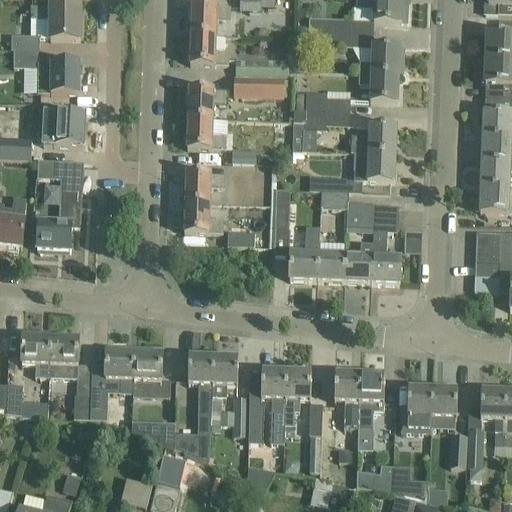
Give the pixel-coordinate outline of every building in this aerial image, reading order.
[(374,13),(373,27),(407,28),(408,0),(403,0),(356,0),(356,12),(374,13)] [(511,0),(488,0),(488,8),(498,9),(498,19),(511,19),(511,0)] [(240,2),(240,14),(260,14),(261,11),(261,2),(240,2)] [(261,11),(273,11),(273,3),(261,2),(261,11)] [(191,39),(215,40),(216,24),(230,25),(230,12),(217,11),(217,10),(192,9),(191,39)] [(14,55),(39,55),(39,42),(49,42),(49,44),(80,45),(80,10),(30,10),(30,40),(11,40),(11,54),(14,55)] [(308,35),(353,38),(354,24),(309,22),(308,35)] [(487,37),(486,63),(511,63),(511,26),(511,40),(507,39),(507,38),(487,37)] [(328,51),(353,52),(353,38),(308,35),(308,55),(328,56),(328,51)] [(214,69),(228,70),(229,57),(215,56),(215,40),(191,39),(190,69),(214,70),(214,69)] [(400,55),(400,52),(372,51),(371,67),(359,67),(359,78),(399,80),(399,72),(403,72),(404,55),(400,55)] [(39,55),(14,55),(14,73),(38,73),(38,98),(51,98),(79,99),(79,68),(39,67),(39,55)] [(511,63),(486,63),(485,88),(498,88),(498,102),(511,102),(511,63)] [(235,81),(288,83),(288,67),(236,65),(235,81)] [(399,80),(359,78),(358,90),(370,90),(369,106),(397,107),(399,80)] [(267,85),(235,84),(234,102),(268,103),(267,85)] [(188,123),(212,124),(212,109),(226,109),(227,96),(214,96),(214,94),(189,93),(188,123)] [(296,115),(350,117),(351,96),(327,95),(327,98),(296,97),(296,115)] [(511,102),(498,102),(497,117),(484,117),(483,142),(511,142),(511,102)] [(350,117),(296,115),(293,115),(292,155),(308,156),(315,156),(316,135),(326,135),(326,130),(350,131),(350,117)] [(83,152),(85,119),(44,117),(43,150),(83,152)] [(212,124),(188,123),(187,153),(225,154),(225,141),(212,140),(212,124)] [(351,157),(395,159),(397,132),(377,131),(369,130),(368,141),(353,140),(352,140),(351,157)] [(482,167),(511,168),(511,142),(483,142),(482,167)] [(0,162),(23,164),(24,150),(0,149),(0,162)] [(232,155),(232,167),(243,167),(243,155),(232,155)] [(395,159),(351,157),(351,158),(355,158),(354,184),(347,184),(347,183),(310,181),(309,196),(321,196),(348,198),(361,198),(361,186),(394,187),(395,159)] [(353,178),(354,161),(329,160),(329,177),(353,178)] [(41,254),(41,257),(55,257),(55,255),(70,256),(71,232),(79,232),(83,168),(57,167),(56,183),(63,183),(61,229),(39,228),(38,254),(41,254)] [(511,168),(482,167),(481,192),(511,193),(511,192),(509,192),(509,183),(511,183),(511,168)] [(271,171),(228,170),(228,183),(271,185),(271,171)] [(185,207),(210,208),(210,193),(223,193),(224,180),(210,179),(210,178),(186,177),(185,207)] [(511,218),(511,193),(481,192),(480,217),(511,218)] [(286,260),(289,195),(276,194),(273,259),(286,260)] [(262,195),(261,210),(271,211),(271,195),(262,195)] [(348,198),(321,196),(320,213),(347,214),(348,207),(348,198)] [(28,204),(14,202),(12,213),(0,211),(0,249),(22,252),(28,204)] [(210,208),(185,207),(184,237),(208,238),(209,238),(223,238),(223,224),(209,224),(210,208)] [(363,233),(364,208),(348,207),(347,214),(347,232),(363,233)] [(399,211),(374,210),(371,288),(399,289),(400,262),(386,262),(387,237),(398,237),(399,211)] [(317,286),(319,232),(306,232),(304,258),(290,258),(289,285),(317,286)] [(320,232),(319,232),(317,286),(344,287),(345,260),(346,248),(319,247),(320,232)] [(254,252),(254,238),(227,237),(227,251),(254,252)] [(476,237),(475,254),(499,255),(500,238),(476,237)] [(511,238),(500,238),(500,255),(499,268),(499,278),(511,278),(511,238)] [(371,288),(372,247),(361,247),(360,260),(345,260),(344,287),(371,288)] [(475,254),(475,267),(499,268),(499,255),(475,254)] [(475,267),(474,281),(499,283),(499,278),(498,278),(499,268),(475,267)] [(474,281),(473,296),(498,298),(499,283),(474,281)] [(49,383),(51,342),(40,342),(40,337),(23,336),(22,369),(35,369),(35,382),(49,383)] [(78,343),(51,342),(49,383),(77,384),(78,343)] [(134,357),(124,357),(124,352),(106,351),(105,384),(120,385),(120,397),(132,397),(134,357)] [(132,397),(133,397),(132,401),(170,402),(170,386),(161,385),(162,353),(145,352),(145,358),(134,357),(132,397)] [(188,379),(188,390),(199,390),(198,412),(198,421),(210,422),(210,416),(211,416),(213,360),(204,360),(205,356),(190,355),(189,354),(189,359),(188,379)] [(210,416),(210,422),(211,422),(211,424),(211,430),(211,436),(212,436),(220,437),(220,433),(220,429),(222,429),(222,417),(223,402),(226,402),(226,391),(237,392),(237,381),(238,361),(213,360),(211,416),(210,416)] [(261,385),(261,404),(272,405),(270,448),(284,449),(284,441),(285,405),(286,375),(262,374),(261,385)] [(358,434),(357,454),(371,455),(372,436),(372,417),(383,418),(383,408),(384,398),(384,378),(384,374),(368,374),(368,378),(360,377),(358,433),(358,434)] [(285,405),(284,441),(285,441),(294,442),(294,433),(295,418),(299,418),(300,406),(310,406),(310,395),(311,375),(286,375),(285,405)] [(358,434),(360,377),(335,376),(334,406),(344,407),(344,433),(358,434)] [(107,388),(91,388),(91,400),(90,424),(105,425),(107,388)] [(401,412),(400,438),(431,438),(431,433),(431,423),(432,393),(422,392),(422,388),(408,388),(407,412),(401,412)] [(23,389),(7,389),(5,413),(7,413),(6,418),(22,420),(23,389)] [(431,423),(431,433),(443,434),(455,434),(455,426),(455,423),(456,423),(457,393),(457,390),(441,389),(441,393),(432,393),(431,423)] [(504,451),(504,433),(506,395),(481,394),(480,424),(495,425),(494,451),(504,451)] [(90,424),(91,400),(76,400),(74,399),(73,424),(90,424)] [(234,402),(233,441),(248,441),(249,403),(234,402)] [(47,407),(28,407),(28,420),(47,421),(47,407)] [(319,478),(321,410),(310,409),(309,442),(310,442),(309,477),(319,478)] [(249,410),(248,448),(263,448),(264,410),(249,410)] [(322,410),(321,444),(335,444),(336,410),(322,410)] [(143,444),(164,453),(175,458),(175,439),(174,439),(175,430),(173,430),(172,430),(144,429),(143,444)] [(482,472),(483,435),(469,435),(468,472),(482,472)] [(175,439),(175,458),(208,470),(209,438),(176,440),(176,439),(175,439)] [(452,441),(450,473),(465,473),(466,441),(452,441)] [(299,463),(285,461),(285,474),(298,477),(299,463)] [(357,475),(356,492),(392,500),(393,471),(381,470),(380,479),(357,475)] [(248,471),(247,485),(266,491),(274,476),(248,471)] [(482,472),(468,472),(468,483),(481,484),(482,472)] [(393,473),(393,500),(427,508),(428,489),(428,487),(409,487),(409,473),(402,473),(393,473)] [(176,491),(179,478),(164,475),(160,487),(157,486),(150,511),(175,511),(181,492),(176,491)] [(141,511),(146,511),(152,489),(126,483),(120,507),(141,511)] [(448,494),(430,493),(429,507),(448,510),(448,494)] [(0,511),(8,511),(14,497),(0,494),(0,511)] [(100,511),(105,497),(93,494),(88,511),(100,511)] [(331,497),(327,511),(344,511),(347,500),(331,497)] [(70,511),(72,506),(48,500),(44,511),(70,511)] [(413,511),(415,506),(396,501),(392,511),(413,511)] [(500,511),(500,502),(491,501),(488,511),(500,511)]
